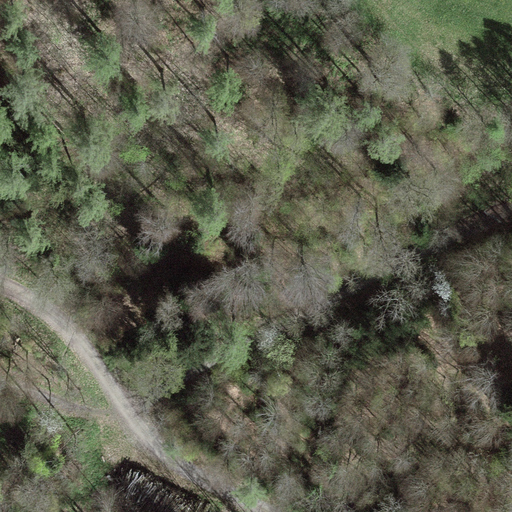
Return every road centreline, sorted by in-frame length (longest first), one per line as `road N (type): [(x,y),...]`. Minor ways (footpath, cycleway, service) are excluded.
road 1 (track): [(511,208),(117,406)]
road 2 (track): [(271,511),(198,478),(117,406),(49,317),(0,288)]
